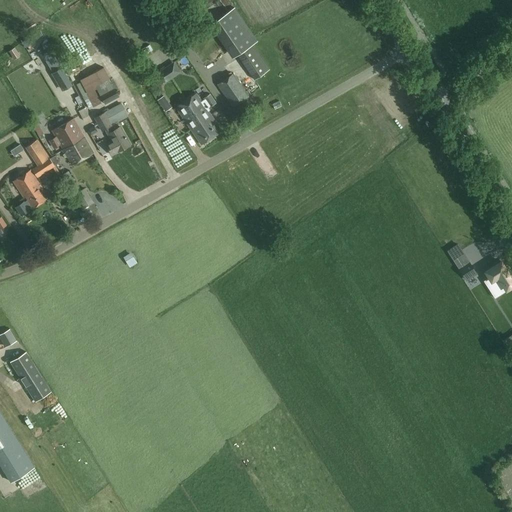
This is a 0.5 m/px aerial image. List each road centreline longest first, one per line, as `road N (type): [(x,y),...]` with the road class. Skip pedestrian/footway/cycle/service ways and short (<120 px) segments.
road 1 (unclassified): [(0,275),(86,235),(405,51)]
road 2 (unclassified): [(435,98),(511,221)]
